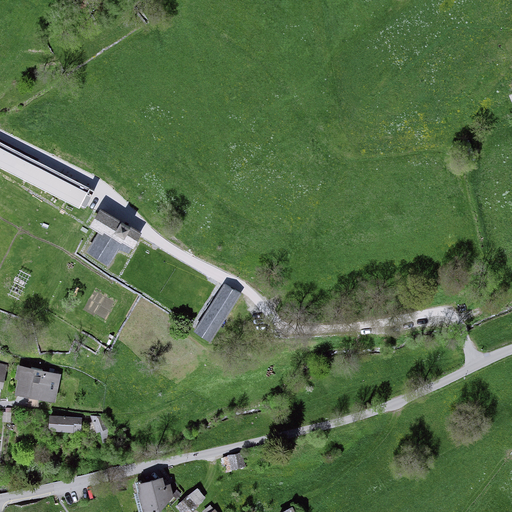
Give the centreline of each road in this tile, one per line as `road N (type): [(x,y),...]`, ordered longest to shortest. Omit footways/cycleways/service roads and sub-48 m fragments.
road 1 (residential): [(0,498),(387,407),(511,351)]
road 2 (track): [(400,401),(359,459),(273,511)]
